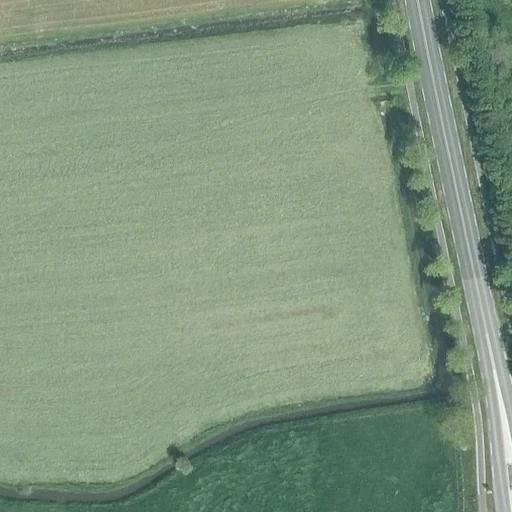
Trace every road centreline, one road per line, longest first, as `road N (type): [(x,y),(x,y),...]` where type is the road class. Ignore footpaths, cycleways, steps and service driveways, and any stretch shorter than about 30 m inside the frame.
road 1 (primary): [(489,353),(417,0)]
road 2 (primary): [(489,353),(502,511)]
